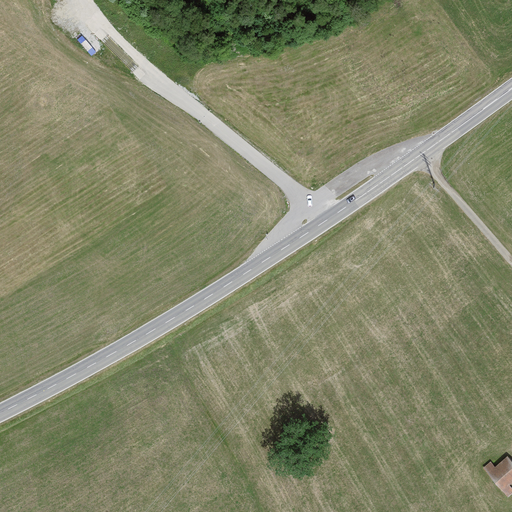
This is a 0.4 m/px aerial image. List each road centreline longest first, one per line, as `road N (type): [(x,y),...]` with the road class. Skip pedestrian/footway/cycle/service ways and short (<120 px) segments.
road 1 (primary): [(511,86),(246,271),(0,411)]
road 2 (track): [(420,153),(511,260)]
